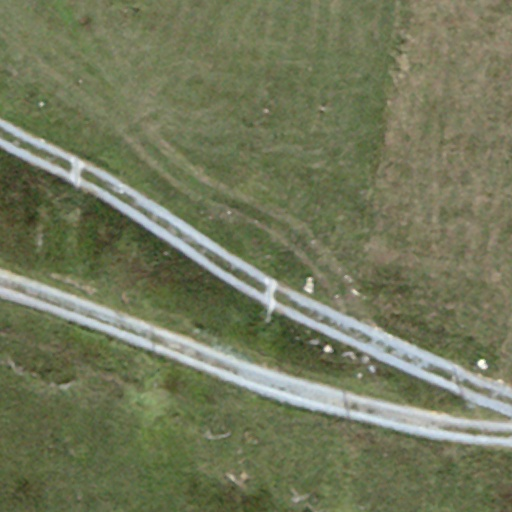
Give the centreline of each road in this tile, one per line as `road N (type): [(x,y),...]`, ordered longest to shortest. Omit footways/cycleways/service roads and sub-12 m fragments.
road 1 (track): [(511,405),(239,281),(0,130)]
road 2 (track): [(0,281),(302,392),(511,434)]
